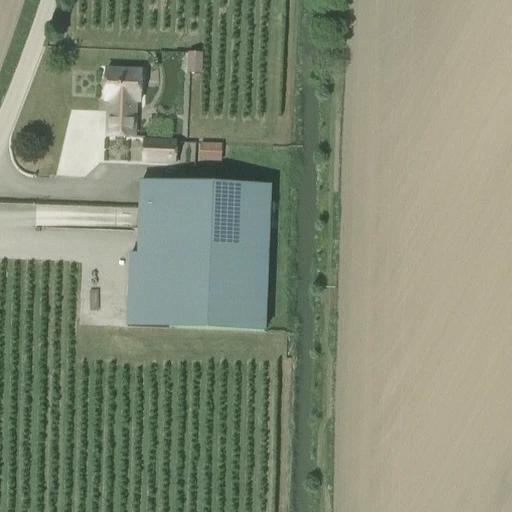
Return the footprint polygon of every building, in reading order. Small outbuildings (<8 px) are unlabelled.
[(203,73),(204,52),(187,51),(186,72),(203,73)] [(140,102),(141,73),(106,72),(105,101),(111,101),(111,112),(109,112),(108,138),(134,139),(135,102),(140,102)] [(144,143),(143,163),(175,164),(176,144),(144,143)] [(200,143),(200,158),(222,158),(222,143),(200,143)] [(141,182),(139,233),(139,256),(131,256),(128,328),(265,333),(271,187),(141,182)]
